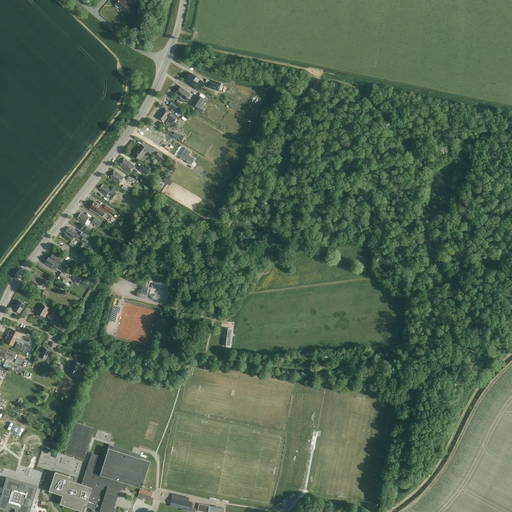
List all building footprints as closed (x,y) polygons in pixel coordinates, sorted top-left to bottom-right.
[(131,5),(124,0),(119,0),(116,4),(117,5),(116,6),(116,7),(118,8),(119,8),(125,12),(131,5)] [(201,81),(192,74),(191,75),(190,74),(187,79),(188,80),(187,81),(196,88),(201,81)] [(209,88),(219,91),(221,83),(212,80),(209,88)] [(191,94),(181,86),(176,93),(186,101),(188,102),(190,99),(188,98),(191,94)] [(198,108),(199,108),(204,99),(198,95),(192,104),(198,108)] [(204,99),(199,108),(204,111),(206,107),(204,105),(207,101),(204,99)] [(169,106),(177,111),(180,108),(172,102),(169,106)] [(178,118),(165,108),(161,112),(162,113),(158,118),(164,122),(168,117),(169,118),(168,120),(168,122),(171,124),(172,124),(174,122),(178,118)] [(148,149),(142,144),(133,155),(140,160),(148,149)] [(197,155),(184,148),(180,154),(187,158),(185,161),(191,165),(197,155)] [(156,156),(164,163),(167,159),(158,152),(156,156)] [(135,166),(125,158),(121,164),(122,165),(121,166),(130,173),(135,166)] [(144,173),(148,169),(143,165),(139,170),(144,173)] [(124,178),(115,171),(111,176),(112,177),(111,178),(119,184),(124,178)] [(111,190),(103,184),(100,189),(102,190),(101,191),(107,196),(108,194),(110,195),(110,194),(112,195),(116,190),(113,188),(111,190)] [(106,205),(104,208),(95,201),(90,209),(102,216),(106,211),(112,215),(114,210),(106,205)] [(145,204),(142,201),(138,206),(139,207),(136,211),(135,210),(132,215),(136,218),(145,204)] [(89,218),(81,212),(78,218),(79,219),(78,221),(85,225),(89,218)] [(92,223),(97,226),(100,221),(95,218),(92,223)] [(64,236),(71,241),(77,233),(69,227),(65,233),(66,234),(64,236)] [(83,237),(88,241),(90,238),(82,232),(80,235),(83,237)] [(61,264),(65,258),(54,252),(50,258),(61,264)] [(61,264),(50,258),(49,257),(45,263),(56,270),(59,264),(61,265),(61,264)] [(77,261),(71,258),(68,263),(74,266),(77,261)] [(35,272),(29,280),(28,282),(38,288),(42,282),(42,283),(45,279),(35,272)] [(75,275),(72,279),(75,280),(75,281),(78,283),(81,279),(75,275)] [(49,293),(45,290),(41,296),(46,299),(49,293)] [(25,304),(18,301),(13,310),(19,313),(25,304)] [(49,308),(43,304),(37,313),(39,314),(38,317),(43,321),(45,318),(44,317),(49,308)] [(120,308),(113,306),(109,320),(115,322),(117,312),(119,313),(120,308)] [(65,327),(56,322),(52,328),(61,334),(63,332),(66,334),(69,328),(66,326),(65,327)] [(232,329),(225,328),(223,343),(230,344),(232,329)] [(19,333),(12,329),(11,331),(10,330),(8,335),(6,339),(7,339),(5,343),(12,346),(15,341),(17,342),(14,348),(25,353),(29,345),(16,339),(19,333)] [(46,360),(50,350),(51,347),(44,343),(42,346),(43,347),(39,356),(38,356),(46,360)] [(3,347),(3,348),(0,346),(0,354),(4,357),(5,354),(12,357),(14,353),(7,350),(3,347)] [(24,360),(25,357),(19,354),(16,360),(22,363),(24,360)] [(86,363),(78,359),(77,363),(74,362),(70,371),(77,374),(81,365),(84,366),(86,363)] [(74,422),(64,453),(84,460),(94,428),(74,422)] [(140,455),(119,448),(118,451),(108,448),(105,457),(91,453),(83,477),(81,484),(91,487),(85,507),(92,509),(91,511),(99,511),(100,511),(115,511),(116,511),(117,509),(114,509),(113,508),(119,491),(131,485),(141,488),(150,461),(139,458),(140,455)] [(81,484),(71,481),(72,477),(55,472),(48,491),(62,495),(59,504),(84,511),(85,507),(91,487),(81,484)] [(0,497),(0,509),(8,511),(9,507),(15,509),(14,511),(29,511),(31,506),(24,504),(26,499),(33,501),(36,491),(37,486),(26,483),(24,490),(18,488),(20,481),(6,477),(3,488),(10,490),(8,496),(1,494),(0,497)] [(153,493),(140,489),(137,497),(151,501),(152,499),(151,498),(151,496),(153,493)] [(194,503),(172,498),(170,506),(182,509),(182,511),(187,511),(195,511),(196,509),(193,508),(194,503)]
